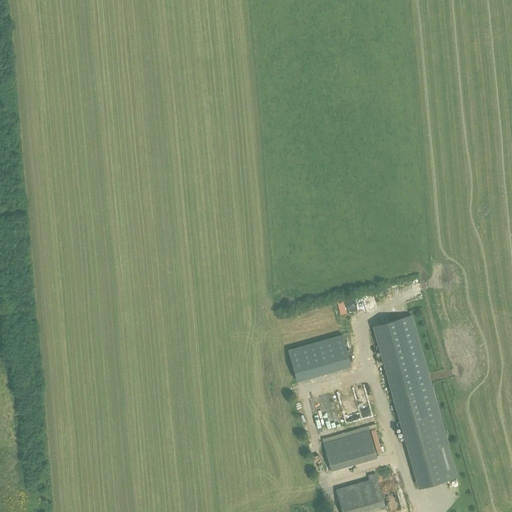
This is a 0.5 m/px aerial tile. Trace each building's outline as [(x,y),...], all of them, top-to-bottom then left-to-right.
[(418,489),(458,478),(412,316),(372,327),(418,489)] [(331,470),(376,457),(369,431),(323,443),(331,470)] [(8,476),(0,477),(0,508),(10,508),(8,476)] [(336,489),(341,511),(370,511),(386,508),(377,477),(336,489)] [(389,501),(400,500),(399,481),(388,481),(389,501)]
